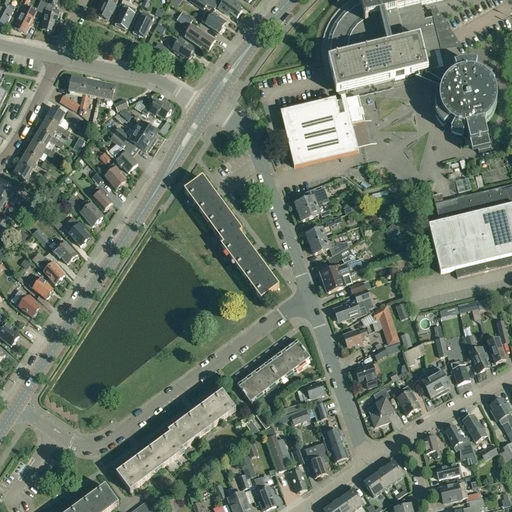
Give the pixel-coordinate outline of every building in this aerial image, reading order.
[(8,0),(3,0),(0,7),(0,25),(0,27),(3,28),(4,28),(6,29),(13,14),(15,10),(7,6),(10,0),(8,0)] [(42,32),(54,34),(56,27),(57,28),(59,19),(60,13),(54,12),(55,8),(57,0),(50,0),(49,6),(47,16),(46,16),(42,32)] [(179,0),(174,0),(170,6),(176,10),(182,2),(179,0)] [(206,6),(197,0),(195,0),(193,5),(203,12),(206,6)] [(200,0),(200,1),(214,11),(218,5),(211,0),(200,0)] [(219,10),(223,13),(228,17),(230,15),(237,20),(242,13),(237,9),(239,7),(232,1),(230,0),(217,0),(223,4),(219,10)] [(358,0),(361,6),(356,8),(345,16),(337,26),(332,38),(330,50),(331,63),(334,74),(331,74),(333,83),(336,95),(418,76),(419,79),(415,80),(441,91),(441,93),(440,94),(440,95),(436,95),(436,97),(435,99),(435,101),(435,103),(434,103),(434,105),(434,107),(435,109),(435,111),(436,113),(437,115),(435,116),(436,118),(437,120),(438,122),(439,124),(441,125),(442,127),(443,128),(448,123),(450,124),(451,125),(453,126),(454,127),(450,134),(452,135),(454,136),(456,137),(459,137),(461,138),(463,138),(464,129),(465,129),(472,156),(490,151),(483,125),(484,124),(485,125),(487,124),(488,122),(489,121),(491,119),(492,118),(493,116),(494,114),(495,112),(495,110),(496,108),(496,106),(497,104),(497,102),(497,100),(496,98),(496,96),(495,94),(495,92),(494,90),(493,88),(492,86),(491,84),(489,83),(488,81),(486,80),(492,73),(490,72),(488,70),(486,69),(484,68),(482,67),(479,66),(477,66),(477,67),(474,66),(472,66),(470,65),(467,65),(465,66),(463,66),(460,66),(458,67),(456,67),(454,68),(457,75),(455,76),(453,77),(451,78),(450,79),(448,81),(447,82),(446,83),(444,85),(443,87),(428,77),(426,78),(425,74),(428,73),(428,72),(438,70),(439,70),(435,53),(444,51),(436,18),(425,21),(421,6),(446,0),(358,0)] [(103,20),(108,22),(112,14),(113,15),(116,8),(115,8),(117,3),(112,1),(110,5),(104,2),(97,17),(98,18),(98,20),(101,21),(103,20)] [(32,22),(34,18),(36,14),(34,13),(36,11),(29,7),(28,9),(26,9),(22,16),(15,30),(25,36),(32,22)] [(125,31),(127,31),(134,17),(136,12),(125,7),(123,11),(121,11),(118,17),(119,18),(115,26),(121,28),(120,30),(125,32),(125,31)] [(201,23),(219,35),(219,34),(221,33),(223,30),(222,29),(225,24),(217,19),(218,17),(213,14),(212,15),(208,13),(201,23)] [(154,21),(148,18),(143,15),(140,20),(139,19),(136,25),(137,26),(133,34),(138,37),(138,39),(141,40),(143,39),(144,40),(154,21)] [(187,29),(192,22),(181,15),(176,22),(187,29)] [(158,25),(155,31),(162,36),(166,30),(158,25)] [(201,34),(197,31),(192,28),(185,39),(201,50),(202,49),(208,53),(215,43),(201,34)] [(191,56),(194,51),(179,41),(178,43),(173,41),(170,45),(175,48),(172,52),(175,53),(174,54),(178,57),(179,56),(188,61),(188,60),(190,60),(192,57),(191,56)] [(83,98),(86,83),(72,80),(69,95),(83,98)] [(100,86),(86,83),(83,98),(97,101),(100,86)] [(115,89),(100,86),(97,101),(112,104),(115,89)] [(63,98),(59,104),(75,114),(79,107),(63,98)] [(294,169),(358,154),(358,153),(356,154),(349,127),(364,123),(358,98),(335,103),(335,101),(335,100),(280,113),(281,114),(287,113),(288,115),(281,117),(293,166),(300,165),(300,167),(294,169)] [(118,111),(129,106),(125,99),(114,104),(118,111)] [(156,104),(152,101),(148,99),(138,104),(146,110),(142,115),(147,118),(149,115),(155,118),(156,117),(165,122),(168,117),(169,117),(171,115),(170,113),(171,112),(157,102),(156,104)] [(53,110),(47,121),(63,131),(65,132),(69,125),(63,121),(65,117),(64,117),(58,113),(53,110)] [(69,113),(65,119),(76,126),(80,121),(76,118),(69,113)] [(47,121),(40,132),(52,139),(56,133),(58,134),(61,135),(63,131),(47,121)] [(135,134),(152,145),(158,136),(141,125),(135,134)] [(114,137),(124,145),(129,138),(117,128),(112,135),(114,137)] [(63,131),(61,135),(68,139),(70,135),(65,132),(63,131)] [(40,132),(34,143),(46,150),(50,143),(54,146),(57,142),(52,139),(40,132)] [(146,154),(152,145),(135,134),(129,143),(146,154)] [(120,149),(124,145),(114,137),(110,141),(118,148),(120,149)] [(76,146),(82,149),(83,147),(85,144),(79,140),(76,146)] [(57,142),(54,146),(61,150),(64,146),(57,142)] [(34,143),(27,154),(39,161),(43,155),(48,157),(50,153),(46,150),(34,143)] [(114,159),(117,163),(116,164),(121,169),(122,169),(128,175),(137,167),(132,161),(126,155),(123,151),(114,159)] [(50,153),(48,157),(54,161),(57,157),(50,153)] [(27,154),(21,165),(33,172),(39,161),(27,154)] [(105,154),(100,159),(107,166),(112,161),(105,154)] [(21,165),(14,177),(26,184),(33,172),(21,165)] [(48,173),(51,169),(44,165),(42,169),(48,173)] [(112,167),(107,172),(102,176),(105,179),(105,180),(116,192),(117,192),(119,192),(121,190),(121,187),(126,184),(120,176),(121,175),(116,170),(112,167)] [(37,175),(35,179),(42,183),(44,179),(37,175)] [(98,175),(93,179),(92,180),(97,186),(103,181),(98,175)] [(184,193),(194,206),(204,221),(222,207),(202,180),(184,193)] [(0,189),(0,199),(7,204),(14,193),(2,186),(0,189)] [(511,186),(435,205),(439,225),(429,227),(440,275),(455,272),(457,280),(511,266),(511,186)] [(28,194),(23,191),(24,191),(19,188),(15,195),(15,196),(23,201),(28,194)] [(99,188),(90,197),(89,198),(104,214),(104,213),(106,213),(109,212),(109,209),(113,206),(106,198),(107,197),(99,188)] [(48,190),(43,196),(48,200),(53,193),(48,190)] [(298,213),(299,215),(322,206),(329,203),(324,190),(316,193),(316,191),(310,193),(312,199),(295,206),(296,207),(295,209),(296,212),(298,213)] [(76,216),(79,213),(81,216),(93,228),(97,225),(99,225),(101,223),(101,221),(102,220),(91,207),(87,203),(79,210),(76,206),(72,200),(66,205),(71,210),(76,216)] [(51,223),(55,219),(49,212),(51,210),(47,206),(41,212),(51,223)] [(324,211),(322,206),(299,215),(299,216),(298,218),(299,221),(301,221),(302,223),(320,217),(320,216),(321,216),(323,220),(331,216),(328,210),(324,211)] [(239,236),(240,236),(242,235),(222,207),(204,221),(223,247),(224,247),(239,236)] [(344,212),(346,217),(355,213),(353,208),(344,212)] [(3,216),(0,221),(0,223),(8,228),(12,221),(3,216)] [(62,228),(66,232),(69,236),(80,249),(81,248),(83,248),(85,246),(86,244),(90,240),(84,233),(85,232),(80,227),(76,223),(72,219),(62,228)] [(335,225),(334,220),(332,221),(332,220),(323,223),(325,228),(335,225)] [(388,231),(395,236),(399,231),(392,226),(388,231)] [(307,236),(307,237),(305,240),(307,244),(310,245),(311,246),(326,241),(324,236),(332,234),(330,228),(322,231),(307,236)] [(13,243),(22,250),(31,238),(23,231),(13,243)] [(44,248),(48,243),(43,238),(42,238),(36,231),(32,235),(44,248)] [(259,263),(240,236),(239,236),(224,247),(223,247),(221,249),(241,276),(259,263)] [(328,245),(326,241),(311,246),(311,248),(309,250),(311,254),(314,255),(314,256),(329,251),(332,259),(348,249),(353,248),(351,242),(342,245),(336,243),(335,242),(328,245)] [(48,248),(51,251),(55,255),(55,256),(59,261),(61,259),(67,267),(72,263),(74,263),(76,261),(76,259),(77,258),(66,246),(62,242),(56,247),(53,243),(48,248)] [(40,271),(44,274),(43,274),(55,287),(56,286),(58,286),(60,284),(60,282),(65,278),(53,265),(53,266),(49,262),(48,263),(45,259),(36,267),(40,271)] [(30,264),(25,260),(21,266),(26,270),(30,264)] [(345,265),(346,268),(338,271),(338,270),(321,276),(321,277),(320,279),(321,283),(323,283),(324,286),(347,278),(353,275),(359,274),(367,271),(363,261),(356,263),(356,261),(345,265)] [(241,276),(251,290),(261,303),(279,290),(259,263),(241,276)] [(50,296),(53,292),(45,285),(46,284),(41,280),(39,279),(41,275),(36,271),(34,275),(37,277),(29,288),(33,291),(32,291),(46,301),(46,300),(48,300),(50,298),(50,296)] [(350,286),(347,278),(324,286),(325,288),(324,290),(325,293),(327,294),(328,295),(345,289),(344,288),(350,286)] [(366,292),(363,284),(349,290),(352,297),(366,292)] [(369,305),(368,302),(371,301),(368,291),(355,296),(357,304),(350,306),(349,304),(342,307),(343,309),(334,312),(336,317),(335,319),(336,322),(338,323),(338,324),(354,318),(354,317),(360,315),(359,313),(366,310),(364,307),(369,305)] [(36,313),(40,309),(32,303),(33,302),(27,297),(27,298),(23,295),(15,306),(18,309),(32,320),(33,319),(35,318),(36,316),(36,313)] [(471,312),(478,311),(476,304),(458,308),(459,315),(471,312)] [(383,331),(388,347),(399,344),(387,307),(372,316),(376,323),(373,325),(375,332),(383,331)] [(401,322),(408,320),(403,307),(396,309),(401,322)] [(16,342),(19,338),(11,332),(12,331),(7,326),(6,327),(3,324),(4,322),(0,318),(0,339),(11,348),(12,347),(14,347),(16,345),(16,342)] [(497,325),(503,348),(510,346),(504,324),(497,325)] [(360,340),(367,337),(365,331),(358,334),(357,333),(343,338),(347,350),(354,348),(355,350),(362,347),(360,340)] [(405,350),(411,348),(407,336),(401,338),(405,350)] [(471,355),(472,360),(472,361),(479,375),(490,370),(483,356),(488,354),(486,348),(476,352),(475,347),(472,338),(466,339),(469,349),(470,349),(471,355)] [(436,342),(441,361),(449,358),(444,340),(436,342)] [(298,346),(290,351),(302,367),(309,361),(310,363),(311,363),(297,343),(296,344),(298,346)] [(399,344),(388,347),(384,348),(384,349),(373,356),(377,362),(388,356),(389,358),(402,353),(399,344)] [(496,366),(505,362),(501,349),(500,349),(498,344),(489,347),(491,352),(496,366)] [(408,366),(407,366),(408,369),(416,367),(415,363),(421,359),(425,357),(424,346),(404,356),(408,366)] [(294,372),(302,367),(290,351),(283,357),(294,372)] [(283,357),(276,362),(287,377),(294,372),(283,357)] [(280,382),(287,377),(276,362),(269,367),(268,365),(267,365),(281,385),(282,384),(280,382)] [(457,387),(470,383),(465,368),(460,369),(458,364),(451,366),(452,372),(457,387)] [(268,368),(261,373),(272,388),(279,383),(280,385),(281,385),(267,365),(266,366),(268,368)] [(359,384),(365,382),(368,391),(377,388),(374,379),(376,379),(372,367),(355,372),(359,384)] [(438,369),(429,374),(441,397),(446,394),(445,392),(450,390),(441,373),(440,373),(438,369)] [(272,388),(261,373),(254,378),(265,393),(272,388)] [(441,397),(429,374),(424,377),(427,381),(421,384),(430,400),(435,398),(436,400),(441,397)] [(254,378),(247,383),(258,399),(265,393),(254,378)] [(258,399),(247,383),(239,389),(238,387),(237,388),(251,407),(252,406),(251,404),(258,399)] [(301,405),(305,404),(310,402),(324,397),(324,396),(325,394),(323,391),(322,391),(320,385),(312,388),(312,387),(305,389),(305,390),(299,392),(300,395),(302,395),(303,398),(299,399),(301,405)] [(401,392),(413,414),(420,410),(414,399),(415,397),(413,395),(411,395),(410,393),(408,388),(401,392)] [(373,396),(378,405),(375,407),(378,413),(370,417),(374,430),(391,424),(387,418),(394,415),(386,402),(390,399),(384,389),(373,396)] [(406,418),(413,414),(401,392),(394,396),(397,402),(397,404),(398,406),(400,407),(406,418)] [(222,395),(195,415),(208,433),(235,413),(222,395)] [(503,402),(496,405),(511,433),(511,419),(510,416),(511,415),(511,414),(506,404),(504,405),(503,402)] [(299,403),(286,407),(286,408),(283,409),(285,416),(301,410),(299,403)] [(511,433),(496,405),(490,408),(492,412),(490,413),(496,424),(499,423),(509,442),(511,440),(511,433)] [(315,417),(326,413),(324,406),(312,410),(315,417)] [(309,421),(315,419),(312,411),(306,413),(305,410),(300,411),(289,415),(294,427),(309,422),(309,421)] [(329,420),(326,413),(315,417),(317,423),(320,422),(320,423),(329,420)] [(266,431),(271,427),(261,414),(256,418),(266,431)] [(168,435),(170,437),(182,452),(208,433),(195,415),(168,435)] [(287,417),(273,424),(276,429),(279,427),(282,433),(293,427),(287,417)] [(473,418),(463,424),(473,442),(484,436),(481,431),(482,431),(478,424),(478,425),(473,418)] [(255,439),(261,435),(251,422),(245,426),(255,439)] [(470,445),(468,441),(463,443),(462,440),(455,429),(450,431),(450,430),(446,432),(447,433),(445,434),(453,449),(458,447),(460,451),(460,452),(460,460),(460,463),(463,462),(469,460),(470,466),(471,468),(477,466),(470,445)] [(263,433),(266,441),(278,474),(287,471),(275,438),(272,430),(263,433)] [(325,437),(326,441),(327,440),(330,451),(343,446),(342,445),(344,445),(340,435),(339,434),(338,433),(325,437)] [(170,437),(143,457),(156,475),(184,455),(182,452),(170,437)] [(440,460),(438,452),(435,439),(423,442),(426,456),(433,454),(436,461),(440,460)] [(348,460),(343,446),(330,451),(327,440),(326,441),(323,442),(327,454),(331,453),(335,465),(337,464),(337,466),(347,462),(346,461),(348,460)] [(253,446),(247,448),(251,460),(258,457),(253,446)] [(480,454),(485,463),(497,456),(492,447),(480,454)] [(292,454),(297,467),(303,465),(298,452),(292,454)] [(320,455),(308,459),(310,465),(315,480),(327,476),(322,461),(320,455)] [(130,495),(156,475),(143,457),(116,477),(130,495)] [(256,479),(249,459),(240,462),(247,482),(256,479)] [(393,463),(383,470),(394,485),(404,478),(393,463)] [(437,477),(436,477),(437,481),(438,481),(439,482),(452,479),(459,477),(457,467),(450,469),(436,472),(437,477)] [(300,472),(299,472),(299,470),(297,471),(297,473),(290,476),(297,495),(306,492),(300,472)] [(384,492),(394,485),(383,470),(373,477),(384,492)] [(384,492),(373,477),(363,484),(373,499),(384,492)] [(243,492),(249,490),(245,478),(239,480),(243,492)] [(264,488),(261,479),(254,481),(257,490),(264,488)] [(442,498),(465,492),(464,485),(458,486),(440,490),(442,498)] [(220,502),(226,500),(221,488),(215,490),(220,502)] [(78,509),(80,511),(111,511),(118,507),(105,489),(78,509)] [(262,511),(267,511),(276,509),(269,490),(260,494),(263,503),(260,505),(262,511)] [(354,511),(363,506),(362,504),(353,491),(343,498),(352,511),(354,511)] [(465,492),(442,498),(443,506),(467,500),(465,492)] [(235,498),(240,511),(249,511),(243,495),(235,498)] [(231,511),(240,511),(235,498),(228,501),(231,511)] [(337,511),(352,511),(343,498),(333,505),(337,511)] [(481,501),(480,501),(466,504),(468,510),(472,509),(472,510),(478,508),(478,509),(483,508),(481,501)] [(165,511),(174,511),(171,502),(164,504),(165,511)]
